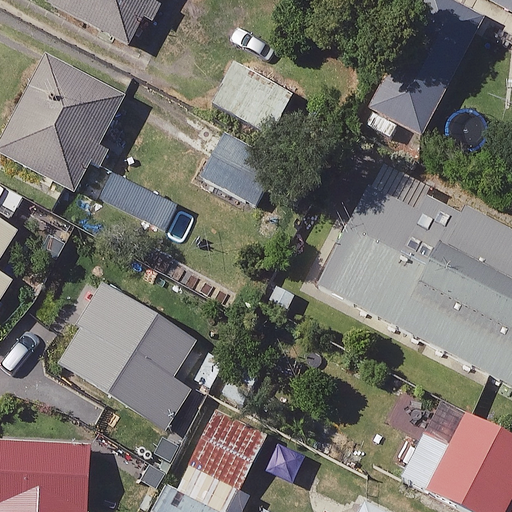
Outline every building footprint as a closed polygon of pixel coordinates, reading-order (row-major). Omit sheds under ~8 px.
[(155,0),(53,0),(50,6),(131,48),(155,0)] [(511,0),(483,0),(511,15),(511,0)] [(125,103),(44,61),(0,146),(0,156),(77,197),(125,103)] [(296,99),(238,65),(215,105),(272,139),(296,99)] [(281,164),(227,137),(204,182),(258,210),(281,164)] [(511,232),(381,164),(317,287),(511,388),(511,232)] [(92,275),(0,227),(0,365),(44,280),(80,298),(92,275)] [(511,511),(511,443),(436,404),(398,478),(463,511),(511,511)] [(268,437),(213,412),(187,468),(242,494),(268,437)] [(381,511),(339,489),(327,511),(381,511)] [(213,511),(190,503),(186,511),(213,511)]
